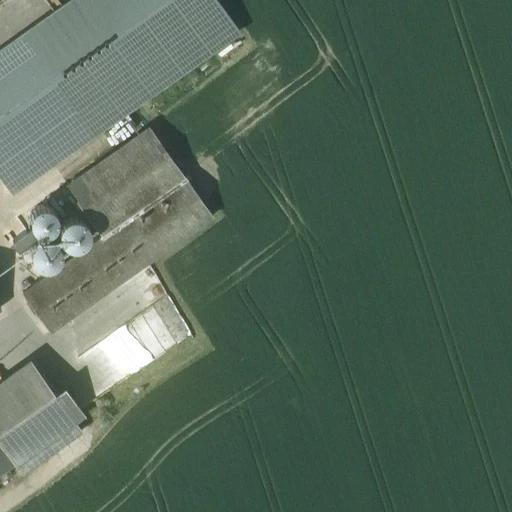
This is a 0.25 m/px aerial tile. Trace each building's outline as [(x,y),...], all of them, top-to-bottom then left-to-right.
[(44,0),(55,15),(0,53),(0,173),(11,189),(131,104),(237,29),(216,0),(74,0),(63,8),(57,0),(44,0)] [(212,217),(148,128),(67,185),(102,234),(22,291),(50,331),(146,264),(212,217)] [(48,206),(44,205),(41,206),(38,207),(35,209),(33,211),(31,214),(31,218),(31,221),(32,224),(34,227),(37,229),(40,230),(44,231),(47,230),(50,228),(53,226),(54,223),(55,220),(56,217),(55,213),(53,210),(51,208),(48,206)] [(58,228),(58,232),(58,236),(60,240),(63,243),(67,246),(71,247),(75,247),(79,246),(83,244),(86,240),(88,237),(89,233),(89,228),(87,224),(85,221),(81,218),(78,216),(73,216),(69,216),(65,218),(62,221),(59,224),(58,228)] [(54,238),(50,236),(45,235),(40,236),(36,238),(33,241),(30,246),(29,250),(30,255),(32,259),(35,263),(39,265),(43,267),(48,267),(52,265),(56,263),(59,259),(61,254),(61,250),(60,245),(57,241),(54,238)] [(71,422),(27,361),(0,380),(0,471),(13,462),(21,474),(79,433),(71,422)]
